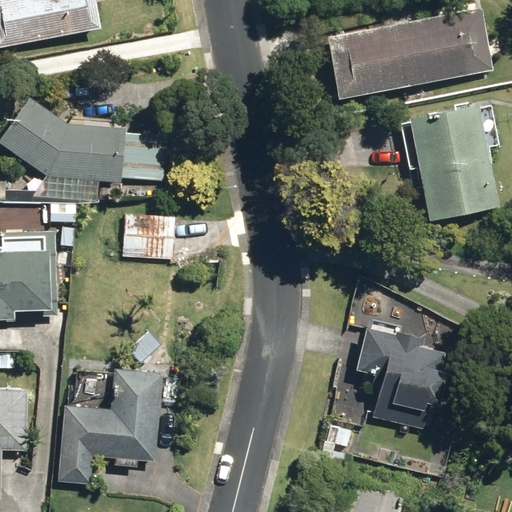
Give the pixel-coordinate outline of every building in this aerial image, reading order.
[(0,0),(0,50),(94,32),(87,0),(0,0)] [(477,10),(321,40),(333,103),(489,74),(477,10)] [(0,150),(42,178),(116,186),(116,180),(163,182),(166,138),(121,135),(121,133),(61,127),(21,100),(0,130),(0,150)] [(404,123),(425,224),(495,210),(474,109),(404,123)] [(85,206),(49,207),(50,235),(51,265),(87,263),(85,206)] [(171,217),(133,216),(132,260),(170,262),(171,217)] [(47,255),(0,255),(0,315),(48,315),(47,255)] [(440,356),(418,352),(420,343),(362,332),(353,375),(375,380),(369,409),(427,420),(440,356)] [(150,466),(156,378),(108,375),(106,412),(59,409),(54,482),(86,484),(88,459),(103,460),(103,463),(150,466)] [(0,391),(0,451),(20,452),(21,392),(0,391)] [(394,511),(398,495),(350,485),(344,511),(343,511),(312,505),(310,511),(394,511)]
